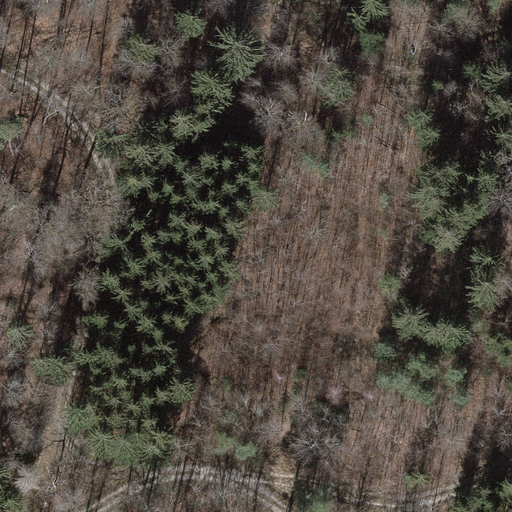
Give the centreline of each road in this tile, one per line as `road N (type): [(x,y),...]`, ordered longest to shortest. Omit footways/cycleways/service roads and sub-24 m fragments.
road 1 (track): [(29,511),(55,448),(93,304),(110,149),(34,52),(0,42)]
road 2 (track): [(90,511),(164,469),(393,495),(475,481),(511,451)]
